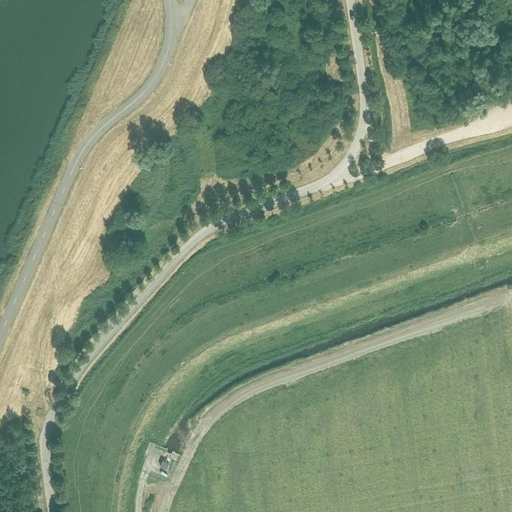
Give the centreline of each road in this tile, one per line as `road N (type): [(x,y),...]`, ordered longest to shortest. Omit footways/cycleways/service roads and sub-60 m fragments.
road 1 (unclassified): [(53,511),(43,439),(74,369),(205,230),(330,181)]
road 2 (unclassified): [(0,336),(84,145),(158,70),(171,30),(168,0)]
road 3 (unclassified): [(330,181),(511,114)]
road 4 (unclassified): [(330,181),(360,131),(364,101),(349,0)]
